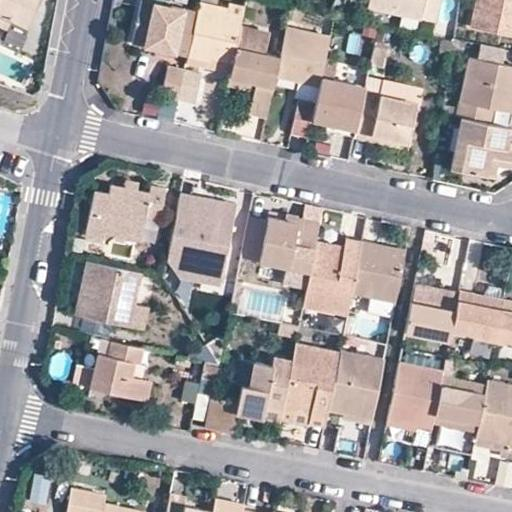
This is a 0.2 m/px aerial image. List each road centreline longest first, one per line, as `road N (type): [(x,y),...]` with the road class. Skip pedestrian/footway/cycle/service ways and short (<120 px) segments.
road 1 (residential): [(500,511),(3,418)]
road 2 (residential): [(511,226),(61,126)]
road 3 (residential): [(59,134),(3,418)]
road 4 (residential): [(84,0),(61,126)]
